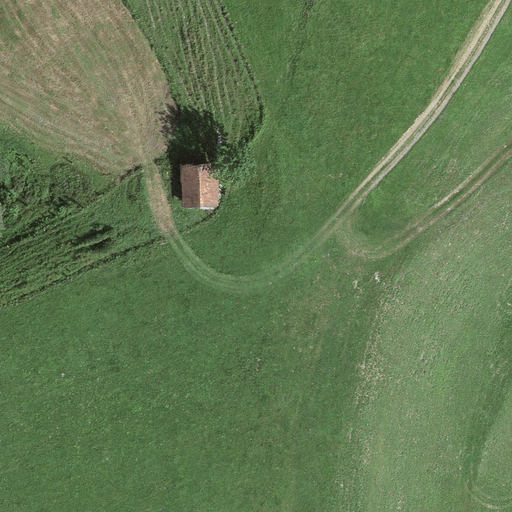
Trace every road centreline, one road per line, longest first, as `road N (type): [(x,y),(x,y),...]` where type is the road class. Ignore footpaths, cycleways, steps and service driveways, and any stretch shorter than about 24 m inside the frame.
road 1 (track): [(340,214),(267,279),(213,279),(171,229),(146,157)]
road 2 (track): [(340,214),(424,124),(506,0)]
road 3 (track): [(340,214),(354,245),(389,245),(511,147)]
